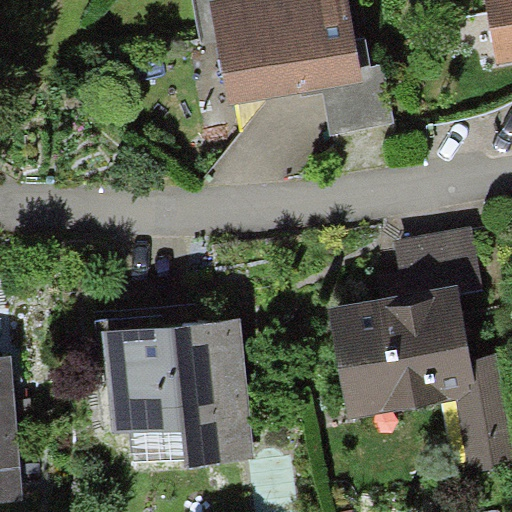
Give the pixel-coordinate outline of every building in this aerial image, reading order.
[(348,0),(214,0),(230,89),(300,77),(302,88),(324,84),(332,129),(394,118),(384,60),(360,64),(348,0)] [(511,0),(491,0),(501,48),(511,46),(511,0)] [(473,217),(393,232),(398,260),(478,245),(473,217)] [(457,271),(328,293),(348,409),(457,391),(469,462),(511,454),(511,439),(496,344),(470,349),(457,271)] [(237,302),(99,311),(103,382),(111,381),(114,424),(133,423),(135,451),(247,443),(242,375),(237,302)] [(13,341),(0,341),(0,495),(20,495),(15,404),(13,341)]
